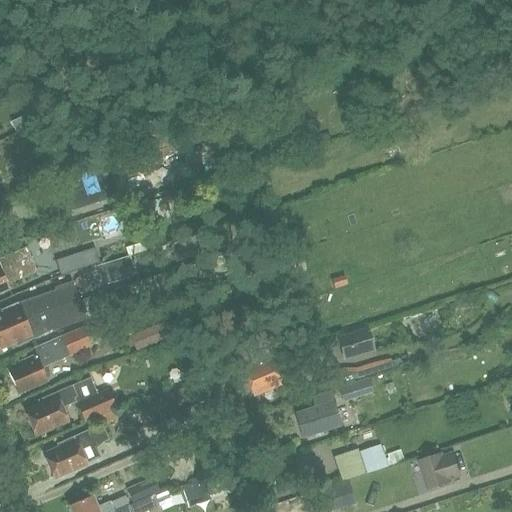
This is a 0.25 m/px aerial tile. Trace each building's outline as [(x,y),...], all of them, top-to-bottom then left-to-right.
[(43,123),(38,110),(23,116),(29,129),(43,123)] [(73,210),(116,196),(110,177),(124,173),(120,161),(63,179),(73,210)] [(135,206),(141,227),(170,219),(164,198),(135,206)] [(0,292),(9,289),(7,285),(37,272),(26,247),(0,258),(0,292)] [(56,308),(79,301),(78,299),(72,281),(54,288),(55,290),(19,303),(2,311),(4,315),(0,316),(0,331),(47,312),(56,308)] [(47,312),(0,331),(0,349),(0,350),(16,343),(17,346),(35,338),(51,330),(52,332),(85,320),(84,316),(86,312),(83,304),(79,302),(79,301),(56,308),(47,312)] [(137,351),(193,327),(186,312),(130,335),(137,351)] [(18,392),(46,380),(41,368),(90,346),(82,327),(33,349),(36,355),(20,362),(22,366),(9,372),(18,392)] [(344,361),(375,351),(368,328),(337,337),(344,361)] [(255,393),(278,383),(268,360),(245,370),(255,393)] [(95,418),(114,410),(115,409),(107,390),(97,395),(90,379),(73,386),(38,401),(39,404),(25,410),(36,434),(67,421),(61,407),(75,401),(85,422),(95,418)] [(343,401),(366,393),(362,381),(339,388),(343,401)] [(198,395),(193,383),(178,391),(177,390),(136,408),(144,426),(186,408),(183,402),(198,395)] [(302,437),(340,425),(333,402),(294,415),(302,437)] [(114,410),(95,418),(98,426),(91,429),(58,444),(59,447),(45,454),(56,478),(86,464),(100,457),(96,448),(104,441),(108,440),(102,426),(118,419),(114,410)] [(388,467),(380,445),(358,452),(357,450),(334,457),(342,481),(365,473),(366,474),(388,467)] [(462,478),(454,452),(445,455),(444,452),(417,461),(426,490),(453,482),(453,481),(462,478)] [(265,482),(295,472),(289,453),(258,461),(258,462),(246,467),(231,473),(230,471),(217,476),(216,475),(204,480),(204,478),(180,486),(188,508),(211,500),(211,499),(218,497),(215,488),(224,485),(227,495),(241,491),(237,480),(248,476),(250,481),(263,477),(265,482)] [(145,499),(151,497),(159,492),(153,477),(125,489),(132,504),(145,499)] [(314,511),(330,511),(356,504),(350,483),(309,495),(314,511)] [(115,511),(128,506),(125,498),(111,504),(110,502),(98,507),(93,496),(69,506),(71,511),(115,511)] [(128,506),(115,511),(147,511),(156,508),(151,497),(145,499),(132,504),(128,506)]
